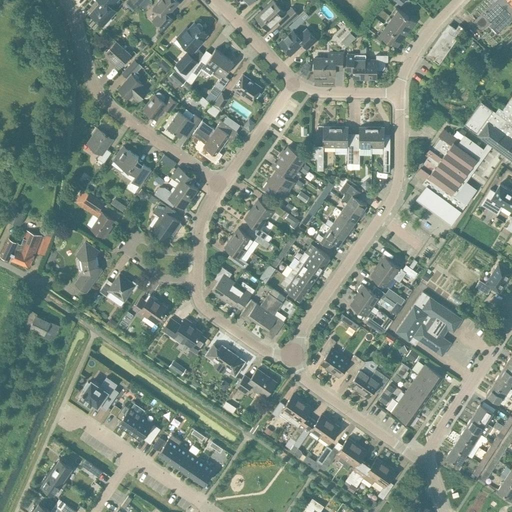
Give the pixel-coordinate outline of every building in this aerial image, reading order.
[(90,14),(103,25),(116,11),(111,7),(117,0),(98,0),(101,2),(90,14)] [(152,20),(164,32),(175,20),(169,14),(179,2),(176,0),(159,0),(153,7),(159,12),(152,20)] [(285,13),(273,0),(256,17),(260,21),(259,22),(262,27),(264,26),(268,31),(278,21),(285,28),(299,15),(292,6),(285,13)] [(489,23),(498,33),(511,19),(511,0),(493,0),(495,1),(475,21),(483,29),(489,23)] [(397,47),(416,22),(396,7),(378,32),(397,47)] [(177,38),(192,52),(204,39),(203,38),(207,34),(202,29),(203,27),(203,25),(200,23),(198,23),(196,24),(195,22),(189,29),(187,27),(177,38)] [(435,59),(440,63),(466,27),(460,24),(457,28),(450,23),(428,54),(435,58),(435,59)] [(279,42),(290,55),(302,44),(307,49),(318,40),(307,27),(298,35),(293,30),(279,42)] [(345,47),(355,37),(349,32),(339,41),(345,47)] [(109,60),(118,68),(131,54),(116,41),(106,53),(112,58),(109,60)] [(206,63),(215,69),(225,55),(216,49),(206,63)] [(199,62),(187,52),(173,68),(186,80),(199,62)] [(314,74),(335,74),(335,69),(343,70),(343,53),(329,53),(328,58),(314,58),(314,74)] [(354,79),(365,79),(366,59),(366,54),(347,54),(346,69),(354,69),(354,79)] [(215,69),(211,75),(219,80),(214,87),(220,92),(229,80),(224,76),(234,62),(225,55),(215,69)] [(365,79),(377,79),(377,70),(383,70),(385,68),(386,62),(388,62),(389,55),(377,55),(377,59),(366,59),(365,79)] [(122,73),(127,78),(140,64),(139,63),(141,61),(137,57),(135,59),(122,73)] [(132,95),(139,101),(148,90),(142,84),(137,79),(139,77),(135,72),(133,75),(132,74),(118,89),(129,99),(132,95)] [(258,91),(261,87),(243,74),(233,88),(252,100),(255,96),(257,98),(260,93),(258,91)] [(143,108),(156,119),(165,108),(170,113),(178,102),(170,96),(165,102),(163,101),(165,98),(165,96),(159,92),(157,92),(155,94),(143,108)] [(222,92),(213,104),(222,110),(230,98),(222,92)] [(417,173),(426,180),(423,184),(427,186),(417,200),(451,226),(478,190),(467,182),(494,145),(511,158),(511,96),(503,110),(499,107),(496,112),(481,101),(464,124),(489,142),(484,149),(465,135),(464,136),(458,131),(454,136),(444,129),(441,134),(440,135),(442,137),(433,150),(430,148),(426,154),(429,157),(417,173)] [(167,127),(181,136),(188,126),(193,129),(200,119),(194,114),(190,119),(178,111),(167,127)] [(198,127),(224,145),(228,139),(231,141),(238,132),(221,120),(215,129),(202,120),(198,127)] [(336,146),(336,126),(324,126),(324,146),(336,146)] [(348,127),(336,126),(336,146),(348,146),(348,127)] [(199,151),(216,163),(222,154),(219,151),(224,145),(198,127),(193,134),(205,143),(199,151)] [(372,127),(360,127),(360,147),(372,147),(372,127)] [(372,127),(372,147),(384,147),(384,127),(372,127)] [(97,158),(104,163),(111,152),(107,149),(113,139),(97,128),(93,134),(93,135),(87,144),(101,153),(97,158)] [(127,187),(134,192),(151,169),(143,164),(141,167),(135,163),(139,157),(123,146),(113,160),(125,168),(122,173),(132,180),(127,187)] [(288,146),(282,154),(300,167),(306,159),(288,146)] [(277,162),(295,175),(300,167),(282,154),(277,162)] [(274,172),(293,185),(295,182),(291,179),(295,175),(277,162),(273,167),(276,169),(274,172)] [(179,182),(175,187),(191,198),(197,188),(190,183),(194,178),(178,166),(170,177),(179,182)] [(274,172),(269,180),(287,193),(293,185),(274,172)] [(269,180),(263,188),(281,201),(287,193),(269,180)] [(483,201),(490,205),(488,208),(498,214),(504,205),(511,209),(511,190),(500,183),(495,191),(491,189),(483,201)] [(362,213),(364,215),(366,212),(364,210),(368,204),(359,198),(362,193),(351,185),(347,190),(348,191),(342,199),(347,203),(362,213)] [(191,198),(175,187),(172,192),(165,187),(159,187),(154,194),(169,205),(173,200),(184,207),(191,198)] [(320,196),(324,199),(328,193),(324,190),(320,196)] [(309,197),(301,191),(297,197),(305,203),(309,197)] [(104,203),(89,193),(85,200),(99,210),(104,203)] [(314,204),(319,207),(324,199),(320,196),(314,204)] [(251,209),(267,220),(274,211),(284,218),(288,213),(269,200),(266,205),(258,199),(251,209)] [(152,230),(154,231),(154,232),(166,241),(171,234),(174,236),(182,224),(179,222),(180,222),(170,216),(174,211),(160,201),(152,212),(159,217),(152,227),(152,230)] [(341,211),(356,221),(360,216),(363,218),(364,215),(362,213),(347,203),(342,210),(341,211)] [(309,212),(313,215),(319,207),(314,204),(309,212)] [(352,226),(356,221),(341,211),(342,210),(337,207),(333,212),(338,215),(336,219),(353,231),(355,228),(352,226)] [(267,220),(251,209),(244,218),(261,230),(267,220)] [(109,227),(114,220),(102,212),(99,217),(91,228),(105,237),(111,228),(109,227)] [(302,222),(306,225),(309,220),(313,215),(309,212),(305,217),(302,222)] [(511,232),(511,216),(509,215),(502,227),(511,232)] [(325,223),(345,237),(348,231),(351,234),(353,231),(336,219),(334,222),(328,219),(325,223)] [(314,237),(332,248),(335,243),(342,247),(344,244),(341,242),(345,237),(325,223),(324,222),(319,230),(318,230),(314,237)] [(37,253),(46,256),(54,232),(42,227),(40,233),(45,235),(44,238),(43,237),(37,253)] [(231,237),(247,249),(254,239),(238,228),(231,237)] [(0,255),(29,267),(42,237),(27,230),(22,244),(18,242),(19,242),(9,238),(0,255)] [(265,239),(268,234),(262,231),(259,236),(265,239)] [(256,241),(259,243),(266,248),(270,243),(265,239),(259,236),(256,241)] [(228,257),(244,268),(247,263),(241,258),(247,249),(231,237),(224,247),(232,252),(228,257)] [(283,249),(287,251),(293,243),(289,240),(283,249)] [(75,284),(77,294),(87,292),(102,270),(97,266),(95,256),(99,251),(86,241),(76,255),(82,259),(84,268),(80,274),(81,275),(75,284)] [(305,251),(324,265),(330,257),(315,246),(310,243),(305,251)] [(467,243),(458,263),(483,275),(493,255),(467,243)] [(303,263),(318,274),(324,265),(305,251),(299,260),(303,263)] [(402,270),(403,270),(384,257),(380,263),(378,266),(393,277),(399,281),(405,272),(402,270)] [(294,268),(313,282),(318,274),(303,263),(299,260),(294,268)] [(511,271),(499,263),(486,284),(480,280),(476,287),(488,294),(492,288),(500,293),(511,273),(511,271)] [(418,272),(406,264),(403,270),(402,270),(405,272),(414,278),(418,272)] [(212,290),(223,298),(234,281),(229,277),(232,273),(220,265),(212,277),(218,281),(212,290)] [(371,275),(387,287),(393,277),(378,266),(371,275)] [(287,276),(307,290),(313,282),(294,268),(294,269),(292,268),(287,276)] [(126,278),(126,277),(120,273),(113,283),(108,279),(99,291),(107,297),(111,292),(124,301),(133,289),(134,290),(138,285),(134,281),(132,283),(126,278)] [(286,289),(300,299),(307,290),(287,276),(284,281),(289,284),(286,289)] [(223,298),(234,305),(239,298),(245,303),(252,293),(255,289),(243,281),(240,285),(234,281),(223,298)] [(372,291),(364,286),(362,284),(360,285),(358,289),(358,291),(360,292),(357,295),(373,306),(379,297),(399,311),(403,305),(402,304),(386,293),(376,286),(372,291)] [(251,319),(257,324),(279,293),(272,288),(260,305),(252,299),(240,316),(249,322),(251,319)] [(386,293),(402,304),(405,299),(389,288),(386,293)] [(419,340),(443,356),(452,342),(443,336),(449,329),(454,332),(463,319),(430,296),(429,296),(423,291),(395,331),(415,345),(419,340)] [(261,331),(272,339),(284,322),(274,315),(282,302),(285,297),(279,293),(257,324),(264,328),(261,331)] [(365,322),(382,335),(387,329),(373,319),(376,315),(370,311),(373,306),(357,295),(351,304),(366,315),(369,317),(365,322)] [(144,314),(156,323),(167,307),(151,296),(147,301),(141,298),(134,309),(143,316),(144,314)] [(20,327),(53,339),(59,323),(26,311),(20,327)] [(189,349),(196,354),(207,338),(201,334),(202,332),(192,325),(193,324),(185,318),(180,325),(171,318),(162,330),(183,344),(184,343),(190,347),(189,349)] [(320,364),(330,370),(341,354),(332,348),(337,341),(331,337),(321,352),(326,356),(320,364)] [(227,370),(235,376),(245,361),(222,345),(220,349),(213,344),(206,355),(216,362),(213,365),(225,373),(227,370)] [(413,360),(418,355),(412,349),(407,354),(413,360)] [(330,370),(339,377),(344,369),(350,373),(360,359),(354,354),(350,361),(341,354),(330,370)] [(350,385),(359,391),(372,372),(373,373),(373,371),(369,368),(367,368),(365,371),(361,369),(365,362),(360,359),(350,373),(355,377),(350,385)] [(396,373),(404,377),(409,366),(402,362),(396,373)] [(511,366),(507,363),(500,373),(511,380),(511,366)] [(425,364),(418,374),(437,387),(443,377),(425,364)] [(251,386),(266,397),(276,382),(258,368),(250,379),(244,374),(236,387),(246,394),(251,386)] [(359,391),(368,398),(374,390),(379,393),(389,379),(384,375),(381,379),(373,373),(372,372),(359,391)] [(493,384),(511,395),(511,393),(511,389),(509,388),(511,383),(511,380),(500,373),(493,384)] [(418,374),(412,383),(430,396),(437,387),(418,374)] [(90,383),(88,382),(83,388),(85,390),(84,392),(83,392),(82,394),(80,398),(82,399),(80,400),(88,405),(89,404),(91,405),(92,403),(98,406),(99,405),(106,410),(119,392),(114,388),(117,384),(107,377),(100,387),(91,381),(90,383)] [(412,383),(405,393),(423,406),(430,396),(412,383)] [(390,396),(395,389),(389,384),(384,392),(390,396)] [(486,395),(499,403),(503,397),(508,400),(511,395),(493,384),(486,395)] [(405,393),(399,402),(417,415),(423,406),(405,393)] [(279,414),(288,421),(302,401),(293,394),(285,405),(280,402),(272,413),(277,417),(279,414)] [(290,437),(295,440),(306,427),(311,418),(307,415),(312,407),(302,401),(288,421),(297,427),(290,437)] [(399,402),(392,412),(410,425),(417,415),(399,402)] [(130,432),(141,415),(124,404),(116,416),(121,420),(119,424),(120,425),(119,427),(124,430),(125,428),(130,432)] [(494,412),(480,404),(474,414),(487,423),(494,412)] [(320,437),(331,421),(322,414),(316,422),(311,418),(306,427),(295,440),(296,441),(290,450),(294,453),(298,447),(311,430),(320,437)] [(480,434),(485,437),(492,426),(487,423),(474,414),(467,425),(480,433),(480,434)] [(158,427),(141,415),(130,432),(135,435),(134,437),(139,440),(140,439),(142,440),(145,436),(152,441),(160,428),(158,427)] [(504,433),(505,434),(511,423),(511,416),(510,415),(505,423),(500,431),(504,433)] [(331,421),(320,437),(329,443),(341,427),(331,421)] [(474,444),(480,434),(480,433),(467,425),(460,435),(474,444)] [(493,442),(498,445),(505,434),(500,431),(493,442)] [(182,440),(172,434),(159,453),(168,459),(182,440)] [(454,446),(467,454),(474,444),(460,435),(454,446)] [(506,450),(511,440),(511,439),(507,436),(500,447),(506,450)] [(338,460),(343,464),(346,460),(358,444),(348,438),(343,445),(338,442),(332,449),(325,460),(330,464),(334,458),(338,461),(338,460)] [(487,452),(492,455),(498,445),(493,442),(487,452)] [(188,450),(179,444),(168,459),(177,465),(188,450)] [(351,484),(367,461),(362,458),(367,451),(358,444),(346,460),(343,464),(342,466),(347,469),(351,464),(354,466),(352,470),(353,470),(345,480),(351,484)] [(316,460),(322,464),(325,460),(332,449),(327,445),(316,460)] [(448,464),(460,472),(463,467),(460,465),(467,454),(454,446),(447,457),(451,460),(448,464)] [(494,458),(499,461),(506,450),(500,447),(494,458)] [(197,456),(188,450),(177,465),(186,471),(197,456)] [(480,463),(485,466),(492,455),(487,452),(480,463)] [(206,462),(197,456),(186,471),(195,478),(206,462)] [(347,489),(353,493),(357,487),(356,487),(363,478),(372,484),(375,481),(375,480),(386,464),(377,458),(372,465),(367,461),(351,484),(347,489)] [(487,468),(492,472),(499,461),(494,458),(487,468)] [(51,471),(51,472),(64,480),(72,468),(60,459),(56,464),(54,463),(50,470),(51,471)] [(215,469),(206,462),(195,478),(204,484),(215,469)] [(485,466),(480,463),(473,474),(478,477),(485,466)] [(93,464),(89,470),(99,477),(103,471),(93,464)] [(378,495),(383,498),(393,484),(388,481),(395,471),(386,464),(375,480),(375,481),(384,487),(378,495)] [(492,472),(487,468),(480,480),(485,483),(492,472)] [(67,483),(51,472),(47,477),(46,476),(41,483),(42,484),(42,485),(46,488),(45,490),(52,495),(53,493),(54,494),(60,486),(64,489),(67,483)] [(511,499),(511,497),(511,484),(505,480),(498,491),(511,499)] [(320,511),(324,506),(312,498),(303,511),(304,511),(320,511)] [(56,505),(62,509),(66,511),(75,511),(76,510),(60,499),(56,505)] [(51,511),(52,511),(39,503),(35,508),(34,507),(30,511),(51,511)]
